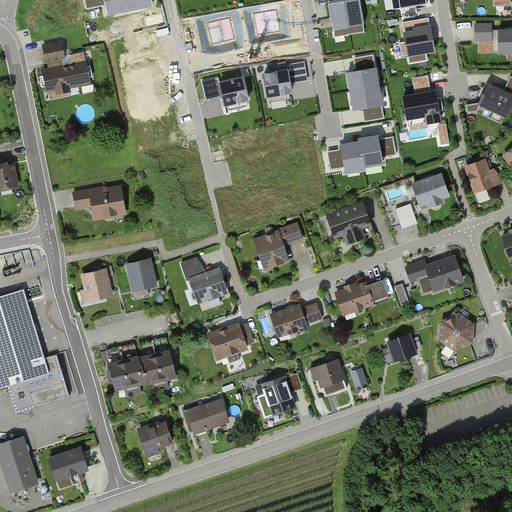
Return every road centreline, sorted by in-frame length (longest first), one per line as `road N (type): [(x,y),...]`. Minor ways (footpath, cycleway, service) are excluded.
road 1 (residential): [(122,499),(511,363)]
road 2 (residential): [(122,499),(47,235)]
road 3 (residential): [(468,231),(246,306)]
road 4 (residential): [(47,235),(12,48),(0,32)]
road 5 (residential): [(170,0),(210,177)]
road 6 (residential): [(330,134),(306,0)]
road 7 (residential): [(511,359),(468,231)]
